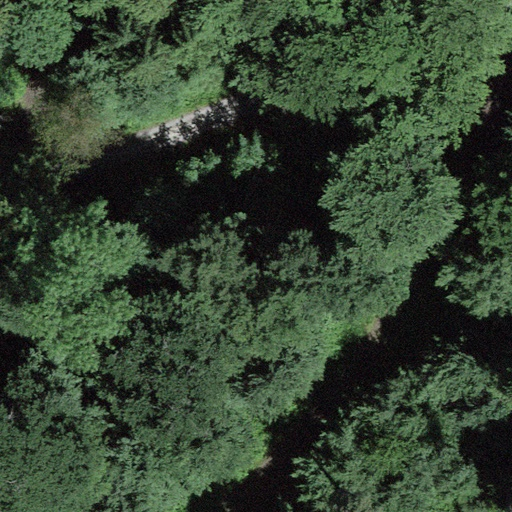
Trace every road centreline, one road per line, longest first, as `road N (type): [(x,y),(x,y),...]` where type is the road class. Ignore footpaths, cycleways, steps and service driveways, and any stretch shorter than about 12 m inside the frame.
road 1 (track): [(0,200),(511,4)]
road 2 (track): [(511,104),(421,282),(278,480),(235,511)]
